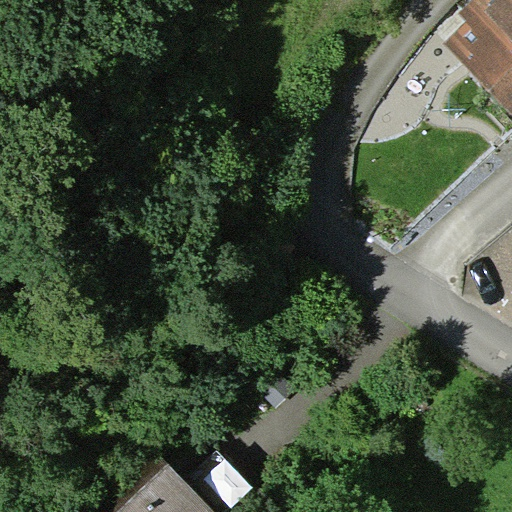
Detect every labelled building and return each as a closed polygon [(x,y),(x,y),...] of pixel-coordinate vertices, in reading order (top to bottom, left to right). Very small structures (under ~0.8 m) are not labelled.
[(511,0),(499,0),(492,7),(485,0),(474,0),(464,11),(476,23),(451,47),(511,109),(511,0)] [(391,99),(411,118),(433,97),(414,77),(391,99)] [(241,259),(265,279),(288,251),(264,231),(241,259)] [(0,402),(23,377),(10,366),(6,370),(0,364),(0,402)] [(257,394),(270,407),(290,388),(277,375),(257,394)] [(200,477),(232,511),(235,511),(256,493),(222,456),(200,477)] [(232,511),(200,477),(192,469),(146,511),(232,511)]
